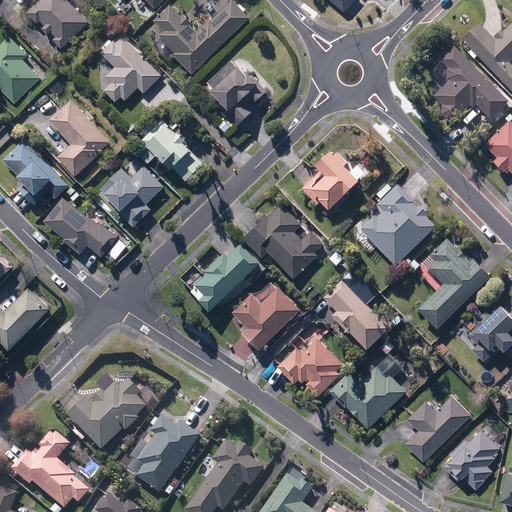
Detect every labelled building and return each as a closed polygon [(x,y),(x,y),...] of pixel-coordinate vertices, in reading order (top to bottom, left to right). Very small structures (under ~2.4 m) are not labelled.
[(53,42),(62,51),(88,25),(64,0),(44,0),(28,16),(37,26),(40,23),(45,29),(42,32),(47,37),(51,34),(56,39),(53,42)] [(144,0),(155,11),(166,0),(144,0)] [(327,0),(344,15),(357,0),(327,0)] [(173,56),(192,76),(250,20),(232,2),(211,23),(209,21),(196,34),(190,27),(192,26),(183,17),(181,19),(170,8),(154,23),(163,33),(158,37),(175,55),(173,56)] [(462,40),(511,92),(511,65),(509,62),(511,59),(511,23),(504,32),(501,29),(493,38),(479,23),(462,40)] [(0,90),(15,105),(40,80),(23,63),(28,57),(10,38),(0,48),(0,90)] [(104,93),(116,104),(121,99),(125,103),(138,90),(144,95),(162,78),(122,38),(115,45),(113,43),(101,56),(115,70),(106,79),(112,85),(104,93)] [(447,119),(452,119),(457,114),(459,116),(470,105),(473,108),(476,105),(490,119),(508,101),(453,46),(439,60),(448,69),(447,69),(447,79),(449,81),(434,96),(442,104),(442,114),(447,119)] [(248,77),(246,79),(237,70),(214,91),(215,93),(213,94),(224,106),(220,110),(238,128),(256,110),(253,107),(266,95),(258,87),(248,77)] [(57,160),(75,179),(103,153),(102,152),(111,144),(72,102),(49,122),(72,146),(57,160)] [(511,122),(511,121),(511,119),(511,115),(510,114),(505,119),(508,122),(484,145),(497,158),(493,162),(503,173),(507,169),(511,173),(511,122)] [(163,122),(141,143),(164,167),(164,166),(170,172),(173,170),(186,183),(204,166),(191,153),(190,154),(183,146),(185,144),(178,136),(175,139),(167,130),(169,128),(163,122)] [(223,127),(228,132),(233,127),(229,122),(223,127)] [(126,132),(132,138),(139,131),(133,125),(126,132)] [(129,145),(138,155),(141,152),(132,142),(129,145)] [(17,191),(35,208),(48,194),(56,201),(69,187),(24,143),(4,163),(20,179),(17,181),(22,186),(17,191)] [(139,157),(148,166),(155,160),(146,150),(139,157)] [(321,202),(329,210),(359,181),(358,180),(365,173),(358,166),(350,172),(344,166),(347,163),(339,154),(336,157),(331,151),(315,166),(321,171),(303,189),(318,205),(321,202)] [(103,199),(134,230),(152,212),(147,207),(165,189),(144,168),(132,180),(121,171),(101,191),(106,196),(103,199)] [(378,217),(372,217),(363,226),(363,232),(377,247),(395,266),(436,226),(426,216),(428,214),(419,205),(417,207),(413,204),(415,202),(398,184),(377,204),(384,211),(378,217)] [(70,190),(75,195),(79,191),(74,186),(70,190)] [(88,248),(102,259),(119,239),(100,225),(99,226),(89,218),(88,219),(63,200),(44,224),(65,241),(63,242),(81,256),(88,248)] [(267,252),(294,279),(317,256),(315,253),(324,245),(311,232),(302,240),(294,232),(302,225),(282,204),(269,217),(265,214),(255,223),(257,225),(243,239),(262,258),(267,252)] [(418,309),(437,329),(491,277),(473,259),(470,262),(466,257),(467,256),(459,248),(458,249),(448,239),(430,256),(436,261),(428,269),(444,284),(418,309)] [(199,301),(210,312),(259,263),(241,244),(227,257),(224,254),(205,272),(207,273),(195,286),(204,295),(199,301)] [(0,278),(12,267),(0,254),(0,278)] [(403,263),(407,267),(411,262),(408,258),(403,263)] [(342,265),(348,271),(353,266),(347,261),(342,265)] [(332,315),(367,350),(389,328),(351,289),(361,278),(352,269),(324,298),(336,311),(332,315)] [(0,343),(1,342),(9,350),(50,309),(28,288),(5,312),(0,306),(0,343)] [(242,333),(259,350),(300,311),(277,288),(261,305),(251,294),(232,313),(247,329),(242,333)] [(472,350),(483,362),(489,356),(489,357),(499,348),(510,359),(511,356),(511,317),(500,305),(490,315),(485,311),(474,323),(477,326),(468,335),(478,345),(472,350)] [(406,337),(396,348),(429,378),(439,367),(406,337)] [(306,385),(319,397),(340,375),(337,371),(343,364),(317,339),(303,354),(296,347),(277,367),(294,384),(298,379),(302,383),(307,378),(310,381),(306,385)] [(381,348),(387,354),(394,347),(387,341),(381,348)] [(347,408),(368,430),(406,392),(389,376),(386,378),(376,368),(364,379),(362,376),(357,381),(348,373),(329,392),(346,408),(347,408)] [(68,416),(101,451),(124,430),(126,431),(139,419),(137,417),(147,407),(146,405),(149,401),(128,380),(120,388),(116,383),(105,393),(102,391),(92,400),(95,403),(92,405),(86,399),(68,416)] [(405,444),(424,463),(471,416),(452,396),(436,412),(426,402),(407,419),(419,431),(405,444)] [(145,466),(137,477),(160,494),(200,436),(180,422),(177,427),(162,416),(151,433),(156,436),(149,446),(138,462),(145,466)] [(463,477),(476,490),(485,481),(485,480),(493,472),(488,467),(496,459),(493,456),(500,449),(481,430),(444,467),(449,473),(453,469),(462,479),(463,477)] [(33,482),(65,508),(73,499),(79,503),(90,490),(75,477),(76,475),(58,460),(71,444),(56,432),(54,435),(50,432),(39,446),(42,448),(39,452),(36,449),(32,455),(27,450),(11,470),(30,485),(33,482)] [(185,511),(186,511),(214,511),(218,507),(224,511),(244,482),(251,487),(265,468),(249,457),(253,452),(239,442),(236,448),(226,440),(212,460),(218,464),(185,511)] [(499,502),(511,504),(511,473),(505,472),(499,502)] [(314,511),(302,504),(313,489),(301,481),(299,484),(287,475),(261,511),(314,511)] [(165,492),(170,495),(174,490),(169,486),(165,492)] [(0,511),(11,511),(18,494),(0,487),(0,511)] [(141,511),(143,510),(129,500),(124,506),(109,494),(96,511),(141,511)]
